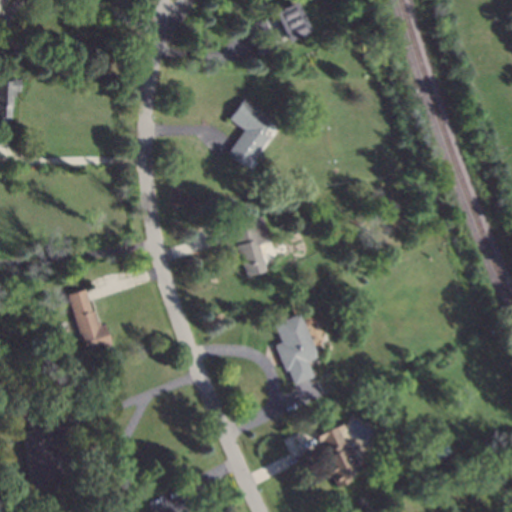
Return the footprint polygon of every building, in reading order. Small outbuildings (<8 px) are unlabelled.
[(294,0),(309,30),(286,41),(272,11),(294,0)] [(276,46),(258,55),(244,26),(262,17),(276,46)] [(18,91),(13,91),(13,96),(11,96),(11,106),(9,106),(9,117),(4,117),(4,126),(11,126),(11,143),(0,142),(0,81),(6,81),(6,79),(18,79),(18,91)] [(271,120),(262,131),(268,135),(245,167),(225,152),(242,129),(227,118),(241,98),(271,120)] [(268,241),(257,244),(265,271),(245,277),(235,244),(243,242),(242,239),(234,241),(229,225),(260,215),(268,241)] [(89,311),(91,310),(95,321),(97,320),(98,325),(103,323),(109,344),(84,352),(79,335),(77,335),(65,294),(83,288),(89,311)] [(317,356),(306,361),(312,376),(293,384),(287,370),(283,371),(272,345),(280,342),(272,323),(299,312),(317,356)] [(62,437),(48,439),(54,484),(28,488),(21,431),(28,430),(27,422),(59,417),(62,437)] [(343,430),(337,432),(356,472),(347,476),(349,481),(337,487),(331,475),(327,477),(319,459),(323,457),(321,453),(325,451),(321,442),(318,443),(312,430),(338,418),(343,430)] [(451,452),(439,459),(434,450),(447,443),(451,452)]
